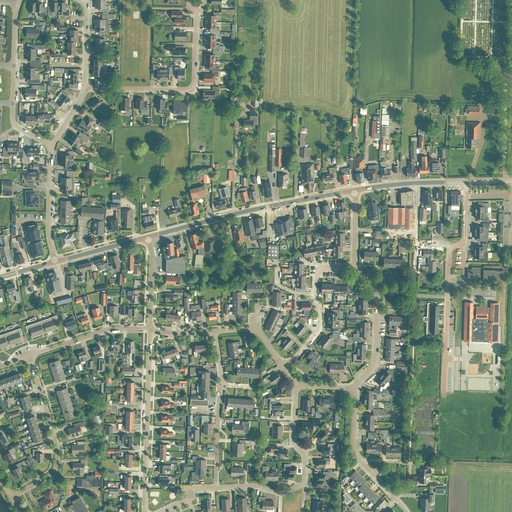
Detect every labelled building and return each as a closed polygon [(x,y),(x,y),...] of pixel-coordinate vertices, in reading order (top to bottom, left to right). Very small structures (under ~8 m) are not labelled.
[(51,2),(51,6),(48,6),(47,15),(54,16),(54,11),(58,11),(58,2),(51,2)] [(69,5),(65,5),(65,3),(59,2),(58,11),(61,11),(61,16),(65,16),(64,17),(69,17),(69,5)] [(36,3),(36,12),(40,12),(39,17),(46,17),(47,7),(42,7),(43,3),(37,3),(36,3)] [(95,3),(95,8),(100,8),(100,11),(109,12),(109,6),(105,6),(105,3),(95,3)] [(185,24),(186,15),(181,15),(181,12),(171,11),(171,18),(175,18),(175,23),(185,24)] [(213,16),(206,16),(205,22),(216,22),(216,16),(220,16),(220,12),(213,12),(213,16)] [(216,28),(216,22),(205,22),(205,28),(213,28),(213,32),(219,32),(222,32),(222,29),(219,28),(216,28)] [(95,25),(95,30),(99,31),(98,35),(109,35),(109,25),(105,25),(95,25)] [(36,29),(27,29),(26,37),(39,37),(39,29),(42,29),(42,26),(36,26),(36,29)] [(78,30),(71,30),(71,27),(59,27),(59,31),(70,31),(70,34),(65,34),(64,37),(66,37),(70,37),(70,36),(78,36),(78,30)] [(213,35),(205,35),(205,41),(216,42),(216,38),(219,38),(219,32),(213,32),(213,35)] [(216,42),(205,41),(205,47),(213,48),(213,51),(219,51),(220,45),(215,45),(216,42)] [(185,55),(185,47),(175,47),(175,43),(167,43),(167,50),(173,50),(173,55),(179,55),(185,55)] [(33,48),(32,48),(26,48),(26,54),(36,54),(38,54),(38,49),(42,49),(42,50),(43,50),(45,47),(45,45),(42,45),(33,45),(33,48)] [(62,52),(62,54),(55,54),(55,58),(67,58),(67,55),(67,54),(75,54),(76,48),(67,48),(67,49),(67,52),(62,52)] [(213,55),(204,55),(204,61),(215,61),(215,55),(219,55),(219,51),(213,51),(213,55)] [(36,54),(26,54),(26,60),(33,60),(32,63),(40,64),(41,60),(36,60),(36,54)] [(106,57),(106,61),(108,61),(111,61),(111,66),(114,66),(114,57),(106,57)] [(215,61),(204,61),(204,67),(208,67),(208,71),(219,71),(219,65),(215,65),(215,61)] [(30,64),(30,68),(26,68),(26,73),(35,73),(38,73),(38,71),(35,71),(35,68),(40,68),(40,64),(30,64)] [(163,79),(163,69),(160,69),(160,65),(153,64),(153,75),(157,75),(157,79),(163,79)] [(163,69),(163,79),(169,79),(169,75),(172,75),(172,67),(169,67),(169,69),(163,69)] [(182,67),(178,67),(174,67),(174,75),(178,75),(178,80),(185,80),(185,76),(184,76),(184,70),(182,69),(182,67)] [(77,72),(78,72),(78,69),(65,69),(65,73),(68,73),(68,78),(77,78),(77,72)] [(204,82),(214,82),(215,77),(218,77),(218,71),(212,71),(212,74),(204,74),(204,82)] [(35,73),(26,73),(25,79),(27,79),(27,83),(37,83),(40,83),(40,79),(35,79),(35,73)] [(65,78),(64,88),(73,88),(73,84),(77,84),(77,78),(68,78),(65,78)] [(25,89),(25,96),(36,97),(36,90),(45,90),(45,86),(32,85),(31,88),(29,88),(29,89),(25,89)] [(203,90),(203,92),(203,93),(203,98),(214,98),(214,95),(219,95),(219,87),(213,87),(212,91),(203,90)] [(62,94),(59,98),(68,104),(71,99),(65,96),(67,93),(62,90),(60,92),(62,94)] [(59,98),(56,103),(52,100),(50,103),(57,108),(59,105),(64,108),(68,104),(59,98)] [(101,110),(107,106),(103,100),(100,102),(98,98),(89,104),(93,110),(98,106),(101,110)] [(129,98),(121,98),(121,110),(125,110),(125,115),(131,115),(132,109),(129,109),(129,98)] [(136,98),(136,108),(141,109),(140,114),(148,114),(148,107),(143,107),(143,99),(136,98)] [(163,108),(163,99),(156,99),(156,109),(158,109),(158,114),(166,114),(166,108),(163,108)] [(181,99),(178,99),(173,99),(173,114),(187,114),(187,102),(181,102),(181,99)] [(479,109),(479,106),(467,106),(467,114),(479,114),(479,109)] [(85,122),(82,120),(78,126),(87,132),(91,126),(91,125),(94,120),(88,116),(85,122)] [(466,139),(466,148),(475,148),(475,141),(479,142),(480,123),(467,122),(467,116),(456,116),(456,124),(467,125),(467,128),(466,128),(466,139)] [(257,119),(250,119),(250,120),(244,120),(244,128),(253,128),(253,127),(257,127),(257,121),(257,119)] [(112,128),(100,121),(98,124),(110,132),(112,128)] [(385,150),(386,136),(389,136),(389,126),(381,125),(381,136),(380,136),(380,144),(380,150),(385,150)] [(380,128),(373,127),(372,139),(370,139),(370,153),(379,153),(379,140),(380,128)] [(81,144),(84,140),(87,142),(90,138),(83,133),(80,137),(74,133),(71,137),(81,144)] [(81,144),(71,137),(68,142),(77,148),(74,152),(80,155),(83,152),(78,149),(81,144)] [(13,143),(8,142),(7,148),(3,147),(3,157),(10,157),(10,155),(13,156),(13,143)] [(13,143),(13,156),(17,156),(17,158),(23,158),(23,162),(23,153),(23,149),(19,149),(19,143),(13,143)] [(23,153),(23,162),(30,162),(30,156),(33,156),(33,148),(27,147),(27,153),(23,153)] [(74,152),(73,151),(68,151),(68,155),(61,154),(61,160),(70,160),(70,155),(74,155),(74,152)] [(356,178),(357,183),(364,182),(362,171),(361,168),(364,168),(364,159),(362,159),(362,155),(359,155),(357,157),(358,159),(354,159),(354,168),(355,168),(355,174),(356,173),(356,174),(354,175),(354,179),(356,178)] [(420,167),(419,167),(419,173),(428,173),(428,167),(427,167),(426,161),(426,156),(420,157),(420,161),(420,167)] [(433,159),(433,163),(430,163),(430,169),(431,169),(431,173),(440,172),(440,166),(439,166),(439,162),(439,160),(437,160),(437,159),(433,159)] [(70,160),(61,160),(61,166),(68,166),(68,169),(74,169),(74,164),(73,164),(73,160),(70,160)] [(413,161),(408,162),(409,169),(406,169),(407,176),(415,176),(415,168),(414,168),(413,161)] [(311,183),(314,183),(314,180),(314,179),(314,176),(313,164),(299,165),(301,184),(306,184),(306,189),(311,189),(311,183)] [(389,170),(387,171),(386,165),(380,165),(381,171),(382,179),(390,178),(389,170)] [(369,181),(377,179),(376,170),(375,170),(374,166),(370,166),(371,171),(368,171),(369,181)] [(335,167),(329,168),(330,174),(322,175),(323,182),(330,181),(330,182),(334,181),(333,175),(336,174),(335,167)] [(350,168),(341,169),(342,174),(339,175),(341,184),(347,182),(346,174),(350,173),(350,168)] [(66,178),(61,177),(61,183),(74,183),(74,171),(67,171),(66,178)] [(27,172),(26,178),(26,180),(28,180),(28,182),(26,182),(26,186),(34,186),(34,182),(33,182),(33,180),(39,180),(39,172),(27,172)] [(279,174),(278,188),(286,188),(286,183),(287,183),(288,174),(279,174)] [(12,191),(12,181),(2,181),(2,195),(12,195),(12,191)] [(271,191),(270,181),(260,183),(262,191),(263,190),(264,197),(272,196),(271,191)] [(74,193),(74,183),(61,183),(61,189),(62,189),(62,193),(74,193)] [(196,199),(207,197),(204,186),(189,190),(192,200),(190,200),(191,204),(188,205),(191,216),(199,214),(196,203),(195,199),(196,199)] [(227,187),(220,189),(223,198),(212,201),(212,203),(213,206),(212,206),(213,210),(217,208),(217,209),(226,206),(224,199),(229,198),(229,196),(227,187)] [(240,199),(241,202),(248,201),(246,191),(245,188),(239,189),(239,192),(237,193),(238,199),(240,199)] [(430,191),(428,191),(428,190),(423,190),(423,204),(426,204),(426,207),(430,207),(433,207),(433,204),(430,204),(430,197),(430,191)] [(34,191),(32,191),(26,191),(26,197),(27,197),(27,201),(27,206),(33,206),(38,206),(38,197),(35,197),(34,196),(34,191)] [(413,197),(413,191),(400,192),(401,203),(402,203),(402,204),(414,203),(415,197),(413,197)] [(459,206),(459,197),(460,197),(460,191),(450,191),(450,205),(459,206)] [(112,202),(119,202),(119,203),(120,203),(120,202),(120,194),(116,194),(116,193),(112,193),(112,202)] [(342,201),(337,202),(339,212),(336,213),(337,219),(342,219),(341,215),(344,215),(344,211),(346,211),(344,201),(343,200),(342,200),(342,201)] [(381,213),(384,213),(383,208),(380,208),(380,209),(377,209),(377,206),(376,207),(375,201),(368,202),(369,211),(368,211),(370,220),(379,219),(378,211),(381,211),(381,213)] [(483,206),(474,206),(474,212),(487,212),(487,207),(489,207),(489,203),(483,203),(483,206)] [(325,216),(329,216),(328,213),(329,213),(328,205),(324,205),(322,205),(322,206),(321,206),(322,214),(325,213),(325,216)] [(320,214),(318,206),(311,208),(312,213),(312,216),(315,215),(316,221),(319,221),(318,215),(320,214)] [(97,220),(103,221),(103,217),(103,218),(104,208),(82,207),(81,216),(97,217),(97,220)] [(170,217),(182,214),(180,207),(168,211),(170,217)] [(404,229),(413,229),(413,208),(405,208),(388,208),(387,229),(404,229)] [(124,227),(131,227),(131,218),(131,215),(132,209),(122,209),(122,218),(124,218),(124,227)] [(306,209),(299,210),(301,219),(308,218),(306,209)] [(487,212),(474,212),(474,217),(482,218),(482,221),(488,221),(488,218),(487,218),(487,212)] [(116,219),(109,221),(110,226),(112,232),(119,230),(118,225),(119,224),(120,224),(119,213),(116,213),(116,219)] [(143,218),(146,230),(155,227),(151,215),(143,218)] [(276,232),(277,237),(281,236),(287,235),(287,233),(293,231),(291,220),(292,220),(291,216),(286,217),(287,218),(279,220),(279,223),(276,223),(277,227),(277,231),(276,232)] [(261,217),(254,219),(256,231),(259,230),(259,227),(263,226),(263,225),(263,224),(263,223),(261,217)] [(252,219),(244,221),(246,229),(245,229),(247,236),(252,235),(253,240),(256,239),(252,219)] [(97,220),(97,223),(93,223),(93,234),(94,234),(94,235),(97,235),(97,234),(102,234),(103,223),(102,223),(103,221),(97,220)] [(474,226),(474,232),(484,232),(488,232),(488,227),(489,227),(489,223),(482,223),(482,226),(474,226)] [(27,231),(28,234),(39,231),(39,228),(38,228),(37,224),(26,227),(27,230),(28,231),(27,231)] [(243,231),(242,226),(237,227),(237,225),(233,226),(234,232),(233,232),(233,234),(235,244),(242,243),(241,242),(245,241),(243,231)] [(1,248),(0,248),(0,253),(2,263),(4,263),(5,267),(12,265),(11,261),(13,261),(12,257),(14,257),(12,249),(10,250),(6,235),(10,234),(8,228),(3,230),(4,234),(0,235),(0,239),(1,244),(3,244),(4,246),(1,247),(1,248)] [(345,239),(345,233),(345,229),(343,229),(343,230),(334,230),(329,230),(329,236),(330,236),(330,239),(345,239)] [(39,231),(28,234),(29,237),(30,238),(29,238),(30,241),(35,239),(41,238),(41,235),(40,235),(39,231)] [(474,232),(474,237),(482,238),(482,241),(488,241),(488,238),(488,232),(484,232),(474,232)] [(68,234),(59,236),(62,247),(71,245),(70,241),(74,240),(73,233),(68,235),(68,234)] [(204,249),(203,241),(198,242),(196,233),(189,235),(191,243),(193,249),(198,248),(198,250),(198,255),(196,254),(194,267),(202,268),(203,255),(204,249)] [(215,252),(215,246),(214,246),(214,240),(206,240),(206,246),(205,246),(205,252),(215,252)] [(36,242),(29,244),(30,247),(30,248),(31,250),(42,248),(42,247),(41,245),(40,241),(36,242)] [(162,248),(166,260),(166,272),(185,273),(185,256),(174,258),(173,242),(170,243),(169,241),(166,241),(166,242),(165,242),(164,243),(163,244),(163,245),(162,246),(162,247),(162,248)] [(320,243),(317,243),(316,241),(314,241),(315,246),(316,255),(322,254),(325,253),(324,248),(323,244),(320,244),(320,243)] [(303,248),(303,251),(300,251),(301,258),(310,256),(308,242),(305,243),(306,247),(303,248)] [(315,246),(311,246),(310,242),(308,242),(310,256),(316,255),(315,246)] [(474,246),(474,252),(487,252),(487,249),(488,248),(488,247),(488,243),(482,243),(482,247),(474,246)] [(267,258),(278,258),(279,244),(268,244),(267,258)] [(371,252),(372,252),(372,247),(369,247),(369,252),(364,251),(364,259),(371,260),(371,252)] [(43,252),(42,248),(31,250),(31,253),(32,253),(32,254),(32,255),(32,257),(44,254),(43,251),(43,252)] [(376,252),(372,252),(371,252),(371,260),(377,260),(378,252),(379,248),(376,248),(376,252)] [(17,250),(14,251),(18,264),(24,262),(22,253),(19,254),(17,250)] [(435,272),(436,261),(431,261),(432,257),(433,257),(433,251),(423,250),(423,256),(427,257),(427,264),(428,264),(428,266),(426,266),(426,271),(428,271),(428,272),(435,272)] [(134,264),(133,264),(134,257),(136,257),(136,252),(128,252),(128,254),(127,254),(127,257),(127,270),(134,270),(134,274),(139,274),(139,264),(134,264)] [(474,252),(473,257),(482,258),(481,261),(487,261),(487,258),(488,252),(487,252),(474,252)] [(390,259),(391,259),(392,254),(389,254),(389,259),(383,258),(383,266),(390,267),(390,259)] [(119,271),(118,267),(120,266),(117,255),(110,257),(113,268),(114,268),(115,272),(119,271)] [(390,259),(390,267),(397,267),(397,259),(398,259),(398,255),(395,255),(395,259),(391,259),(390,259)] [(397,259),(397,267),(404,268),(404,260),(405,260),(405,255),(402,255),(402,259),(398,259),(397,259)] [(107,262),(104,263),(103,259),(94,261),(96,266),(98,265),(99,270),(109,268),(107,262)] [(290,263),(289,269),(304,269),(304,263),(300,263),(300,260),(293,259),(293,263),(290,263)] [(89,272),(90,272),(92,271),(93,271),(92,268),(91,262),(84,264),(86,269),(88,269),(89,272)] [(503,281),(504,270),(500,270),(500,265),(491,265),(483,265),(483,267),(471,267),(471,270),(468,269),(467,279),(483,279),(483,280),(503,281)] [(58,280),(57,280),(55,271),(46,274),(48,282),(47,283),(50,294),(58,292),(61,291),(58,280)] [(178,277),(174,277),(166,276),(166,283),(180,284),(180,280),(185,280),(185,273),(178,273),(178,277)] [(30,292),(32,291),(34,290),(33,285),(31,277),(24,278),(26,287),(28,286),(30,292)] [(306,281),(291,281),(291,283),(296,283),(296,287),(295,287),(295,290),(307,291),(307,287),(306,287),(306,281)] [(14,283),(6,285),(8,291),(9,295),(13,294),(14,296),(16,295),(17,302),(21,301),(19,291),(16,292),(15,289),(16,289),(14,283)] [(340,286),(339,300),(342,300),(342,295),(346,295),(346,293),(350,293),(350,286),(340,286)] [(137,299),(137,295),(135,295),(135,290),(133,290),(129,290),(123,290),(123,299),(129,299),(130,299),(131,299),(131,302),(134,302),(134,303),(138,303),(138,299),(137,299)] [(363,295),(349,295),(349,298),(354,298),(354,299),(358,299),(358,306),(367,307),(367,299),(363,299),(363,295)] [(200,305),(195,305),(197,320),(201,320),(200,308),(205,308),(204,299),(199,299),(200,305)] [(110,308),(110,315),(117,315),(117,306),(111,306),(112,301),(106,300),(106,308),(110,308)] [(216,306),(209,306),(208,301),(205,302),(205,307),(206,307),(207,310),(206,310),(207,314),(208,314),(209,319),(216,318),(216,313),(215,313),(215,311),(217,311),(219,310),(218,305),(216,305),(216,306)] [(465,302),(464,341),(497,342),(499,303),(491,303),(491,307),(488,307),(488,306),(476,306),(476,307),(473,307),(473,302),(465,302)] [(310,303),(301,303),(301,310),(305,310),(305,313),(309,313),(309,310),(310,310),(310,303)] [(433,303),(428,303),(427,312),(438,312),(438,305),(433,305),(433,303)] [(358,306),(358,314),(354,314),(354,315),(348,314),(348,317),(358,318),(362,318),(363,314),(367,314),(367,307),(358,306)] [(95,319),(102,317),(101,312),(100,312),(99,307),(96,308),(96,309),(95,309),(95,308),(92,309),(93,310),(92,310),(93,314),(95,319)] [(270,316),(282,321),(283,319),(279,318),(281,313),(273,310),(270,316)] [(328,313),(327,320),(337,320),(337,316),(340,316),(340,310),(332,310),(332,313),(328,313)] [(177,315),(173,315),(172,320),(179,321),(181,312),(178,311),(177,315)] [(87,316),(85,313),(78,316),(79,319),(80,319),(82,324),(89,321),(87,316)] [(56,315),(47,319),(51,330),(57,328),(55,322),(58,321),(56,315)] [(74,320),(73,316),(69,317),(71,321),(65,323),(68,329),(77,326),(74,320)] [(270,316),(267,322),(275,326),(276,326),(277,321),(281,323),(282,321),(270,316)] [(297,328),(294,331),(300,336),(304,331),(307,328),(303,325),(304,323),(305,322),(307,319),(304,317),(301,317),(300,318),(296,322),(294,325),(297,328)] [(358,318),(348,317),(348,320),(356,321),(356,322),(360,322),(359,329),(368,329),(369,322),(363,322),(363,318),(362,318),(358,318)] [(47,319),(41,321),(45,333),(51,330),(47,319)] [(337,324),(337,320),(327,320),(327,326),(331,327),(330,330),(333,330),(333,332),(340,334),(340,330),(339,330),(339,324),(337,324)] [(41,321),(35,323),(39,335),(45,333),(41,321)] [(275,326),(267,322),(265,328),(273,332),(275,327),(278,329),(279,327),(276,326),(275,326)] [(35,323),(25,326),(27,332),(30,331),(32,337),(39,335),(35,323)] [(437,326),(427,326),(426,335),(431,336),(432,333),(437,333),(437,326)] [(21,328),(11,331),(15,343),(22,341),(20,335),(23,334),(21,328)] [(286,337),(282,342),(281,340),(279,340),(277,343),(277,344),(278,345),(279,344),(280,345),(286,350),(291,344),(291,345),(294,342),(288,336),(291,333),(287,330),(283,334),(286,337)] [(11,331),(5,333),(9,345),(15,343),(11,331)] [(333,342),(337,343),(340,334),(333,332),(332,335),(331,335),(330,337),(326,334),(319,344),(326,349),(332,341),(333,342)] [(5,333),(0,335),(0,339),(3,347),(9,345),(5,333)] [(347,343),(353,343),(354,343),(354,351),(357,351),(366,352),(366,344),(360,344),(361,340),(357,340),(354,340),(348,340),(347,343)] [(118,352),(118,347),(121,347),(121,341),(117,341),(110,341),(110,351),(113,352),(112,352),(112,354),(113,354),(118,354),(118,352)] [(135,374),(135,368),(129,368),(130,352),(134,352),(134,348),(133,348),(133,341),(127,341),(126,352),(127,352),(127,354),(122,354),(122,373),(135,374)] [(237,349),(237,344),(240,344),(240,341),(228,343),(229,350),(237,349)] [(99,345),(92,348),(94,352),(92,353),(94,358),(102,355),(101,351),(99,345)] [(207,345),(201,345),(201,351),(205,351),(206,355),(209,355),(208,350),(207,350),(207,345)] [(170,351),(172,356),(176,355),(177,358),(180,357),(176,348),(170,351)] [(241,348),(237,349),(229,350),(230,358),(238,356),(238,351),(241,351),(241,348)] [(85,351),(78,353),(81,361),(82,364),(85,363),(84,360),(86,359),(86,360),(89,359),(88,355),(87,356),(85,351)] [(172,356),(170,351),(163,353),(167,362),(169,361),(168,357),(172,356)] [(315,360),(318,356),(311,351),(306,358),(310,361),(307,364),(316,371),(321,364),(315,360)] [(365,359),(366,352),(357,351),(357,354),(353,354),(353,363),(363,363),(363,359),(365,359)] [(50,366),(59,363),(57,357),(48,360),(50,366)] [(59,363),(50,366),(51,371),(61,368),(59,363)] [(330,364),(330,373),(343,373),(344,364),(330,364)] [(385,370),(380,376),(387,381),(389,379),(392,376),(394,373),(394,371),(406,372),(406,367),(395,366),(394,369),(389,368),(387,371),(385,370)] [(61,368),(51,371),(53,377),(62,374),(61,368)] [(163,368),(163,373),(167,373),(167,376),(174,376),(174,369),(171,368),(163,368)] [(16,383),(17,382),(21,381),(22,385),(24,384),(23,380),(22,380),(19,373),(13,375),(16,383)] [(278,373),(277,374),(276,373),(271,377),(269,374),(264,378),(266,381),(270,378),(274,384),(281,378),(279,376),(280,376),(278,373)] [(53,377),(55,382),(64,379),(62,374),(53,377)] [(16,383),(13,375),(8,377),(10,385),(11,385),(15,383),(16,387),(19,387),(17,382),(16,383)] [(387,381),(380,376),(376,381),(383,387),(387,381)] [(10,385),(8,377),(2,380),(4,387),(5,387),(9,385),(11,390),(13,389),(11,385),(10,385)] [(54,387),(56,392),(65,389),(64,384),(54,387)] [(280,387),(280,389),(276,389),(276,396),(285,397),(285,390),(284,389),(284,387),(280,387)] [(56,392),(58,398),(67,395),(65,389),(56,392)] [(364,394),(364,401),(373,402),(373,399),(377,399),(377,396),(373,396),(373,391),(371,391),(366,391),(366,394),(364,394)] [(22,404),(30,401),(28,395),(20,398),(20,397),(16,398),(16,401),(21,399),(22,403),(22,404)] [(58,398),(59,403),(69,400),(67,395),(58,398)] [(332,406),(332,408),(337,408),(337,402),(333,402),(333,398),(326,397),(326,398),(320,398),(319,406),(332,406)] [(246,407),(245,407),(245,411),(248,411),(248,407),(253,408),(253,400),(247,399),(246,407)] [(303,399),(303,406),(302,410),(308,411),(308,414),(314,414),(315,408),(311,407),(311,400),(303,399)] [(59,403),(61,409),(70,406),(69,400),(59,403)] [(22,404),(22,403),(18,404),(18,407),(23,405),(24,410),(32,408),(30,401),(22,404)] [(282,410),(282,404),(275,404),(276,401),(270,401),(269,404),(273,404),(272,410),(274,410),(282,410)] [(61,409),(63,414),(72,411),(70,406),(61,409)] [(274,410),(274,415),(270,415),(270,418),(276,419),(276,416),(283,416),(283,410),(282,410),(274,410)] [(63,414),(64,420),(74,417),(72,411),(63,414)] [(27,418),(26,414),(22,416),(23,418),(22,419),(23,421),(27,420),(28,423),(28,424),(36,422),(34,416),(27,418)] [(93,417),(95,424),(102,422),(100,415),(93,417)] [(202,415),(201,419),(201,424),(204,424),(204,434),(211,434),(211,423),(208,423),(208,419),(205,419),(205,415),(202,415)] [(312,430),(313,424),(319,425),(319,419),(313,418),(312,422),(302,422),(301,430),(312,430)] [(82,434),(80,427),(85,425),(83,421),(74,424),(75,427),(68,429),(70,437),(82,434)] [(282,431),(282,426),(276,426),(276,421),(270,421),(269,427),(273,427),(272,437),(281,437),(281,431),(282,431)] [(28,424),(28,423),(24,425),(25,427),(29,425),(30,429),(30,430),(38,428),(36,422),(28,424)] [(243,425),(232,424),(232,432),(243,433),(243,428),(249,428),(249,422),(243,422),(243,425)] [(7,427),(12,436),(17,433),(12,424),(7,427)] [(187,433),(187,440),(191,441),(198,441),(198,429),(191,429),(191,426),(188,426),(187,433)] [(330,431),(328,428),(326,426),(321,430),(323,432),(318,435),(322,441),(328,436),(326,433),(330,431)] [(30,430),(30,429),(26,430),(26,433),(31,431),(32,435),(32,436),(40,434),(38,428),(30,430)] [(32,436),(32,435),(28,436),(28,439),(32,437),(34,442),(42,440),(40,434),(32,436)] [(129,435),(121,434),(121,442),(126,442),(125,446),(132,446),(132,438),(129,438),(129,435)] [(240,440),(238,443),(233,443),(232,456),(241,456),(242,443),(243,443),(243,444),(244,444),(244,445),(251,445),(255,445),(255,441),(251,441),(251,440),(240,440)] [(72,453),(78,453),(84,453),(84,446),(86,446),(86,441),(77,442),(77,445),(72,445),(72,453)] [(334,444),(328,443),(328,446),(321,446),(321,453),(329,453),(329,450),(334,450),(334,444)] [(277,446),(270,446),(267,445),(267,452),(277,453),(277,456),(287,457),(287,450),(277,449),(277,446)] [(9,450),(10,452),(4,455),(8,463),(14,459),(11,454),(15,452),(13,448),(9,450)] [(43,453),(39,453),(39,450),(33,450),(33,455),(37,455),(37,461),(43,461),(43,453)] [(195,467),(205,467),(206,460),(199,459),(199,456),(192,456),(192,460),(196,462),(195,467)] [(325,464),(330,464),(330,458),(324,457),(323,460),(317,460),(317,466),(325,467),(325,464)] [(81,463),(73,463),(73,470),(76,470),(76,474),(84,474),(83,470),(84,470),(84,466),(87,465),(87,459),(81,460),(81,463)] [(159,465),(159,472),(165,472),(165,470),(169,470),(171,470),(171,469),(171,463),(164,462),(164,465),(159,465)] [(14,466),(15,468),(13,470),(17,478),(23,475),(19,469),(22,468),(19,463),(14,466)] [(295,474),(296,474),(296,467),(290,467),(290,464),(284,464),(284,467),(287,467),(287,473),(287,474),(295,474)] [(419,475),(428,476),(430,476),(430,468),(436,468),(436,465),(426,464),(425,469),(419,468),(419,475)] [(262,473),(266,473),(265,480),(277,480),(277,472),(268,471),(268,466),(262,466),(262,473)] [(205,467),(195,467),(195,472),(192,472),(191,481),(198,481),(199,474),(205,474),(205,467)] [(239,476),(243,476),(243,468),(231,467),(231,475),(239,476)] [(354,481),(361,476),(355,470),(349,476),(353,480),(349,483),(351,485),(355,482),(354,481)] [(316,474),(316,480),(324,480),(324,481),(325,481),(325,478),(330,478),(330,472),(323,472),(323,474),(316,474)] [(288,479),(294,480),(295,474),(287,474),(285,473),(285,477),(283,477),(283,479),(281,479),(281,482),(288,482),(288,479)] [(366,481),(361,476),(354,481),(355,482),(358,485),(354,488),(356,490),(358,488),(364,482),(366,481)] [(316,480),(315,480),(314,487),(321,487),(321,490),(328,490),(328,487),(323,487),(324,481),(324,480),(316,480)] [(369,487),(364,482),(358,488),(361,492),(358,495),(360,497),(363,494),(363,493),(369,487)] [(374,493),(369,487),(363,493),(363,494),(366,497),(363,500),(365,502),(368,499),(368,498),(374,493)] [(52,495),(50,491),(44,494),(46,498),(46,499),(44,499),(44,500),(40,501),(40,502),(44,509),(45,509),(47,508),(48,507),(51,505),(53,505),(56,503),(56,502),(55,499),(54,499),(52,495)] [(346,503),(351,499),(344,493),(342,495),(344,496),(344,500),(346,503)] [(379,498),(374,493),(368,498),(368,499),(371,502),(368,505),(370,507),(373,504),(379,498)] [(433,502),(433,494),(425,494),(425,498),(421,498),(420,510),(429,510),(429,501),(433,502)] [(73,504),(67,508),(69,511),(74,509),(75,511),(88,511),(80,497),(72,501),(73,504)] [(274,509),(273,508),(273,501),(265,500),(265,497),(259,497),(258,505),(263,506),(263,509),(266,509),(266,511),(273,511),(274,511),(274,509)] [(321,511),(322,503),(327,504),(327,498),(320,497),(320,501),(314,501),(313,511),(321,511)] [(250,511),(251,504),(246,504),(246,498),(238,498),(238,511),(243,511),(245,511),(250,511)] [(221,499),(222,511),(229,511),(228,511),(233,511),(234,509),(230,509),(229,499),(221,499)] [(215,511),(216,506),(211,507),(211,500),(203,500),(203,505),(203,511),(213,511),(212,511),(215,511)] [(355,511),(361,511),(363,511),(354,502),(349,507),(353,511),(353,510),(355,511)]
